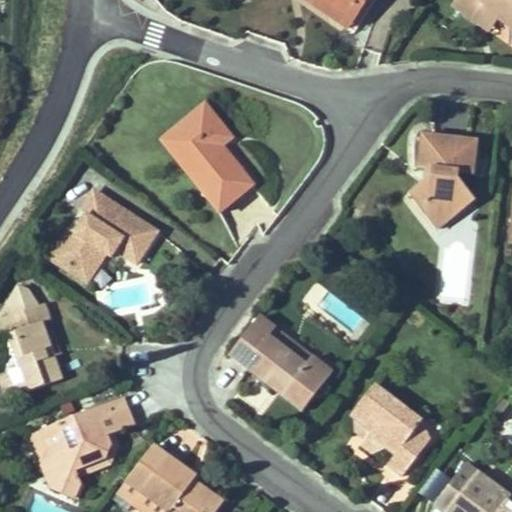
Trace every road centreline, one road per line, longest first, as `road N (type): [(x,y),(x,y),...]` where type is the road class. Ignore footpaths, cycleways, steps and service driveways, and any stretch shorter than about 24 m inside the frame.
road 1 (residential): [(353,97),(349,146),(211,326),(198,388),(243,447),(327,511)]
road 2 (residential): [(83,8),(353,97)]
road 3 (residential): [(0,202),(50,120),(83,8)]
road 4 (residential): [(353,97),(413,74),(511,86)]
